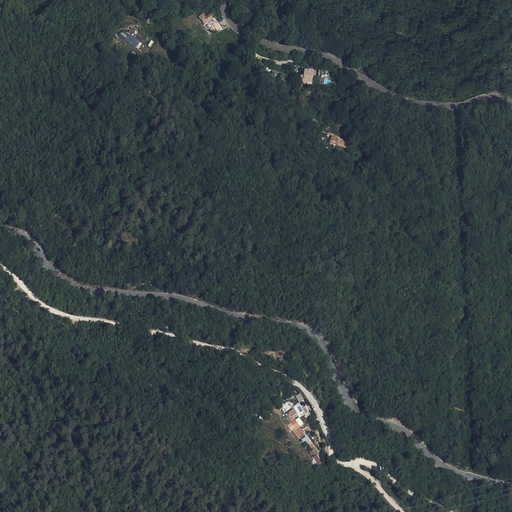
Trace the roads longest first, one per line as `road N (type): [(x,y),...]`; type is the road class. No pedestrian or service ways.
road 1 (secondary): [(511,489),(446,469),(404,430),(355,411),(326,347),(309,329),(164,295),(79,288),(51,270),(29,237),(0,223)]
road 2 (track): [(349,462),(337,460),(314,403),(289,376),(221,348),(67,315),(0,264)]
road 3 (tertiary): [(222,0),(232,23),(255,39),(331,58),(396,98),(460,105),(493,96),(511,104)]
